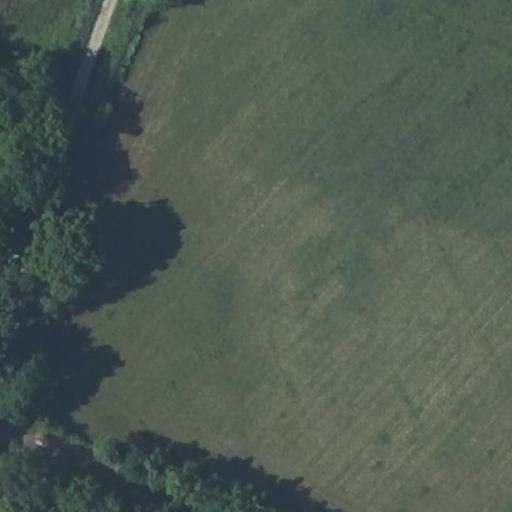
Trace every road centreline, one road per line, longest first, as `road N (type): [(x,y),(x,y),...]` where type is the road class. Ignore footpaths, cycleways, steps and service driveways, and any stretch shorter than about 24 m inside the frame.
road 1 (track): [(111,0),(0,368)]
road 2 (track): [(182,511),(0,429)]
